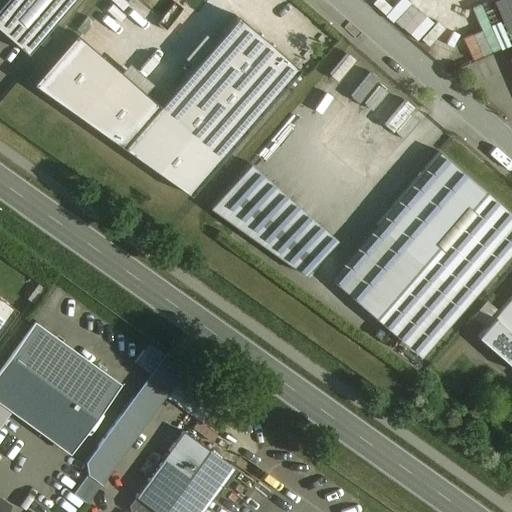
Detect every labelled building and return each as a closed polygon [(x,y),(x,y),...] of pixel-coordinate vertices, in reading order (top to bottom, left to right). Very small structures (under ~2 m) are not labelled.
[(0,0),(0,32),(23,52),(68,0),(0,0)] [(511,1),(495,9),(507,34),(511,32),(511,1)] [(234,15),(157,106),(74,34),(31,83),(188,193),(216,160),(296,69),(234,15)] [(511,248),(511,216),(438,152),(327,279),(418,357),(511,248)] [(334,239),(247,162),(207,207),(302,275),(334,239)] [(511,293),(492,317),(511,334),(511,293)] [(0,327),(13,310),(0,300),(0,327)] [(511,334),(492,317),(475,337),(511,369),(511,334)] [(114,384),(31,324),(0,367),(0,401),(2,403),(0,405),(0,416),(0,417),(2,418),(9,408),(66,449),(114,384)] [(164,352),(83,462),(85,474),(99,484),(184,367),(164,352)] [(181,431),(133,497),(135,498),(154,511),(197,511),(230,467),(181,431)] [(85,474),(71,494),(85,504),(99,484),(85,474)] [(154,511),(135,498),(129,506),(131,511),(132,511),(154,511)]
